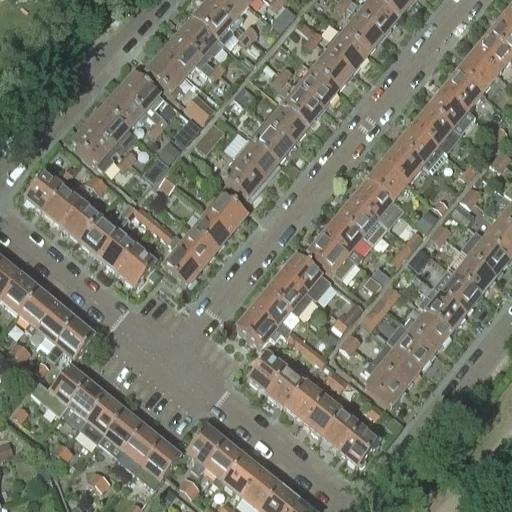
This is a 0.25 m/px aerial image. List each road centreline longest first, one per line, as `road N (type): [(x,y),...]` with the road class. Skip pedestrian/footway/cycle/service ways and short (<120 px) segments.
road 1 (residential): [(469,0),(169,363)]
road 2 (residential): [(351,511),(169,363)]
road 3 (residential): [(0,176),(152,0)]
road 4 (residential): [(365,511),(511,331)]
road 5 (residential): [(169,363),(0,224)]
